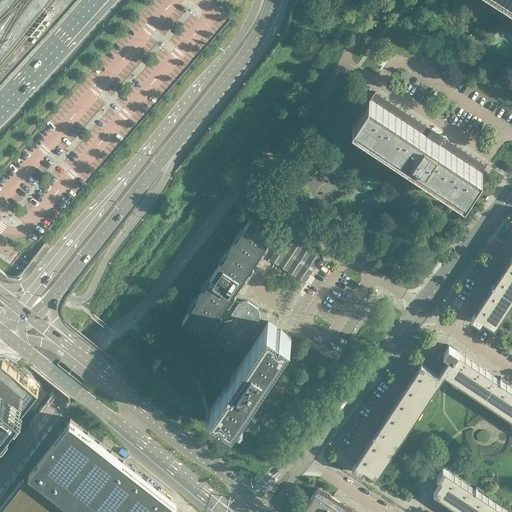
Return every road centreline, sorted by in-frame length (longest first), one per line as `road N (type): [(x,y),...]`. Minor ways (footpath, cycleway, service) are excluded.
road 1 (primary): [(33,320),(236,71),(275,0)]
road 2 (primary): [(258,0),(191,101),(17,308)]
road 3 (secondary): [(18,341),(215,505)]
road 4 (secondary): [(232,481),(33,320)]
road 5 (unclassified): [(508,131),(404,63),(386,90)]
road 6 (unclassified): [(508,131),(487,155),(386,90)]
road 7 (tertiary): [(420,307),(511,191)]
road 8 (primary): [(0,99),(86,4)]
